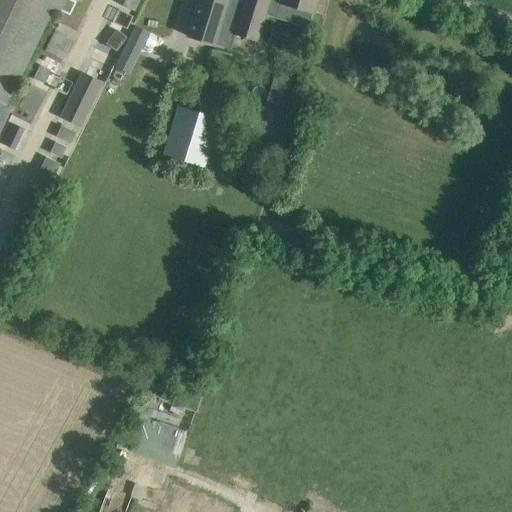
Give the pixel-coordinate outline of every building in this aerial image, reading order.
[(0,0),(0,102),(5,105),(51,10),(59,14),(65,0),(0,0)] [(124,0),(123,4),(135,8),(138,0),(124,0)] [(196,0),(186,35),(230,49),(234,33),(244,0),(196,0)] [(244,0),(234,33),(256,40),(268,0),(273,0),(280,2),(313,13),(316,0),(244,0)] [(132,34),(118,28),(111,43),(124,49),(117,65),(133,72),(152,31),(136,24),(132,34)] [(48,86),(64,42),(48,36),(33,80),(48,86)] [(62,115),(84,125),(106,80),(84,69),(62,115)] [(265,102),(253,136),(281,146),(292,112),(302,85),(287,80),(277,107),(265,102)] [(20,106),(38,113),(48,89),(30,82),(20,106)] [(178,106),(163,154),(204,166),(219,118),(178,106)] [(13,117),(8,140),(22,144),(28,120),(13,117)] [(59,136),(76,138),(77,127),(60,125),(59,136)] [(0,146),(0,167),(10,172),(18,155),(0,146)] [(177,467),(190,432),(146,416),(133,451),(177,467)]
